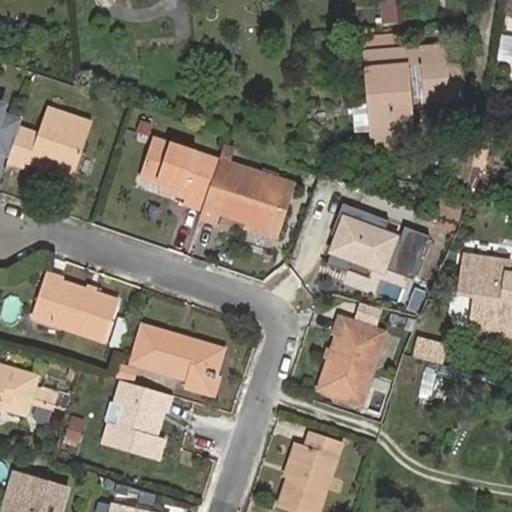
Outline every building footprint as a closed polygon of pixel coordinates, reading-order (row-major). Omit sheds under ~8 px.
[(380,2),(382,22),(398,20),(396,0),(380,2)] [(444,47),(409,50),(410,66),(367,69),(370,102),(352,103),(355,133),(372,131),(373,135),(394,135),(415,134),(413,103),(466,99),(463,65),(446,67),(444,47)] [(51,163),(48,170),(73,178),(92,124),(47,108),(39,133),(21,126),(8,164),(26,170),(31,156),(51,163)] [(395,152),(394,135),(373,135),(374,153),(395,152)] [(219,161),(153,139),(140,177),(188,193),(184,204),(203,211),(219,161)] [(246,227),(279,237),(288,210),(286,209),(293,185),(219,161),(203,211),(200,217),(218,223),(221,213),(234,217),(237,205),(245,208),(249,218),(246,227)] [(395,237),(338,217),(324,257),(381,277),(395,237)] [(511,258),(466,251),(461,288),(477,291),(472,326),(511,332),(511,269),(509,269),(511,258)] [(104,344),(119,301),(46,276),(32,317),(104,344)] [(111,345),(120,348),(128,323),(120,320),(111,345)] [(384,333),(344,320),(320,389),(361,403),(384,333)] [(223,354),(171,339),(172,335),(143,326),(132,363),(189,381),(188,388),(215,395),(219,379),(217,378),(223,354)] [(414,337),(409,358),(441,365),(446,344),(414,337)] [(0,409),(1,407),(27,415),(38,378),(5,368),(3,374),(0,373),(0,409)] [(157,437),(168,395),(122,381),(116,404),(111,403),(106,422),(110,423),(104,444),(159,461),(164,439),(157,437)] [(47,425),(56,393),(37,388),(28,419),(47,425)] [(76,447),(82,419),(68,416),(62,444),(76,447)] [(301,444),(280,508),(291,511),(318,511),(342,442),(312,432),(307,446),(301,444)] [(359,441),(355,452),(368,456),(372,445),(359,441)] [(61,511),(69,489),(20,474),(8,511),(61,511)] [(156,496),(144,492),(141,502),(153,505),(156,496)]
